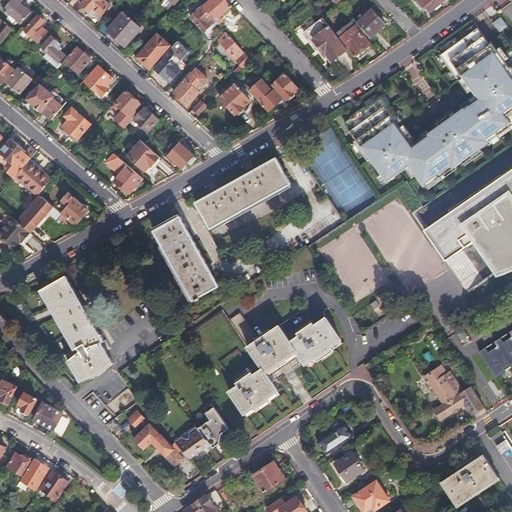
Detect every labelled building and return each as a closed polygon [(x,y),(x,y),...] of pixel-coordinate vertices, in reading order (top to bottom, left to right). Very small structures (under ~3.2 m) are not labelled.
[(0,0),(0,6),(8,14),(10,12),(22,22),(32,10),(22,1),(23,0),(0,0)] [(104,0),(86,0),(82,5),(84,6),(84,8),(85,10),(88,10),(91,12),(94,9),(101,15),(110,5),(104,0)] [(226,0),(198,0),(202,6),(190,16),(204,32),(211,26),(207,20),(211,17),(218,23),(222,20),(220,18),(232,6),(226,0)] [(417,0),(429,14),(445,0),(417,0)] [(357,23),(371,39),(387,25),(381,18),(383,16),(379,12),(377,14),(373,9),(357,23)] [(123,12),(108,30),(125,45),(140,28),(123,12)] [(40,13),(27,28),(34,35),(33,37),(36,39),(37,37),(39,40),(49,29),(43,24),(47,19),(40,13)] [(497,13),(490,19),(497,28),(504,23),(497,13)] [(0,16),(0,42),(0,43),(14,29),(0,16)] [(331,61),(347,49),(323,16),(304,31),(318,49),(320,47),(331,61)] [(351,19),(336,31),(355,56),(369,44),(351,19)] [(352,119),(344,124),(357,141),(355,142),(356,144),(352,147),(360,157),(364,155),(369,162),(371,160),(381,174),(377,177),(382,184),(386,181),(387,182),(405,168),(412,178),(416,175),(424,186),(425,185),(428,189),(456,169),(455,167),(462,161),(465,166),(483,152),(480,148),(488,143),(489,144),(511,128),(508,124),(511,122),(507,117),(511,113),(511,66),(511,65),(509,67),(504,60),(508,57),(500,46),(496,49),(490,41),(488,42),(477,27),(475,28),(472,24),(466,29),(469,33),(458,41),(455,37),(440,48),(443,52),(440,54),(441,56),(437,59),(442,66),(446,63),(451,70),(447,73),(453,81),(461,74),(463,77),(459,80),(468,92),(472,89),(476,94),(461,105),(463,108),(430,132),(428,129),(421,135),(424,139),(418,143),(404,125),(400,128),(397,124),(401,121),(400,119),(404,116),(400,110),(396,113),(383,96),(379,98),(376,94),(364,104),(367,108),(365,109),(364,108),(351,117),(352,119)] [(241,66),(233,73),(235,76),(250,62),(225,32),(219,39),(241,66)] [(45,56),(53,63),(58,67),(61,64),(59,62),(66,55),(58,48),(62,43),(58,39),(58,37),(55,34),(53,34),(40,48),(47,54),(45,56)] [(148,43),(136,57),(149,69),(162,55),(171,45),(158,34),(148,43)] [(157,70),(171,83),(181,71),(176,66),(188,53),(180,45),(176,42),(164,55),(165,57),(161,62),(163,63),(157,70)] [(65,59),(64,60),(79,73),(92,58),(78,45),(65,59)] [(0,55),(0,80),(2,82),(14,68),(0,55)] [(101,63),(87,78),(104,93),(110,86),(108,84),(114,77),(103,67),(104,65),(101,63)] [(19,67),(7,81),(21,92),(32,78),(19,67)] [(195,67),(174,92),(188,105),(200,92),(198,91),(199,87),(207,78),(195,67)] [(286,75),(274,86),(287,100),(289,99),(294,95),(294,94),(299,89),(286,75)] [(262,105),(268,111),(282,98),(275,90),(272,93),(262,82),(251,91),(263,104),(262,105)] [(40,108),(52,119),(62,107),(51,97),(53,94),(41,83),(38,87),(36,85),(32,89),(35,91),(29,98),(32,102),(31,103),(39,110),(40,108)] [(235,84),(220,98),(235,114),(237,113),(240,114),(243,110),(243,107),(250,100),(235,84)] [(126,126),(131,120),(137,113),(133,110),(141,101),(128,90),(115,105),(121,110),(115,117),(126,126)] [(200,101),(193,109),(198,114),(206,106),(200,101)] [(148,108),(145,105),(137,113),(131,120),(135,124),(138,124),(139,122),(149,131),(160,118),(148,108)] [(68,118),(62,125),(65,127),(63,129),(71,135),(72,133),(78,137),(91,122),(72,106),(65,115),(68,118)] [(8,171),(15,176),(29,159),(37,149),(31,144),(26,150),(12,138),(0,152),(14,164),(8,171)] [(141,140),(141,139),(127,155),(146,172),(150,167),(152,168),(162,157),(141,140)] [(180,142),(169,155),(183,166),(189,160),(192,162),(197,156),(192,152),(192,150),(187,147),(187,148),(180,142)] [(138,185),(144,178),(116,154),(110,161),(122,172),(116,179),(130,192),(137,184),(138,185)] [(212,193),(196,201),(211,227),(291,183),(277,157),(255,169),(253,166),(249,168),(246,170),(247,173),(219,189),(217,186),(213,188),(210,190),(212,193)] [(29,159),(15,176),(37,195),(38,193),(51,179),(36,167),(37,166),(29,159)] [(511,169),(505,175),(504,173),(452,210),(425,227),(446,259),(474,240),(495,272),(498,271),(502,269),(505,268),(508,266),(510,265),(511,264),(511,169)] [(81,219),(86,223),(98,216),(87,208),(89,205),(86,202),(83,204),(70,192),(63,199),(70,205),(65,211),(63,212),(76,224),(81,219)] [(37,195),(16,219),(31,231),(54,205),(42,195),(42,196),(38,193),(37,195)] [(62,213),(59,216),(71,226),(75,225),(62,213)] [(0,228),(0,237),(12,248),(20,238),(23,241),(31,231),(16,219),(12,215),(0,228)] [(181,216),(155,230),(194,300),(196,299),(197,300),(201,298),(200,296),(220,285),(212,271),(214,270),(211,264),(209,265),(193,236),(195,235),(191,228),(189,229),(181,216)] [(66,354),(81,382),(98,375),(112,363),(101,344),(106,341),(101,333),(99,334),(68,275),(41,290),(74,349),(66,354)] [(239,384),(229,391),(244,413),(253,407),(255,409),(269,399),(268,397),(278,390),(266,373),(297,352),(305,363),(314,357),(315,359),(331,348),(330,346),(341,339),(326,316),(314,325),(312,322),(297,332),(299,334),(290,340),(279,324),(258,338),(240,312),(230,319),(262,368),(253,374),(251,372),(237,381),(239,384)] [(461,340),(468,336),(464,329),(457,333),(461,340)] [(486,348),(480,352),(496,376),(511,365),(511,330),(510,332),(511,335),(511,336),(504,342),(501,338),(495,342),(498,346),(489,352),(486,348)] [(173,335),(143,355),(149,364),(179,344),(173,335)] [(431,350),(425,354),(430,362),(436,358),(431,350)] [(423,370),(426,376),(432,384),(433,383),(446,403),(437,409),(442,418),(467,402),(474,413),(484,406),(476,393),(472,387),(466,390),(466,389),(465,389),(464,389),(463,389),(462,389),(447,365),(444,367),(439,360),(423,370)] [(3,380),(0,386),(0,401),(5,403),(6,402),(8,403),(16,386),(3,380)] [(26,391),(20,403),(23,405),(21,409),(22,409),(23,411),(26,413),(28,412),(29,412),(37,397),(26,391)] [(44,400),(34,417),(53,428),(61,413),(53,409),(54,406),(44,400)] [(197,427),(212,447),(213,448),(219,443),(219,437),(221,437),(225,435),(223,432),(229,428),(214,406),(205,412),(210,419),(197,427)] [(131,412),(128,407),(123,410),(127,415),(131,412)] [(127,415),(123,410),(117,416),(121,420),(127,415)] [(113,421),(105,427),(110,432),(117,425),(113,421)] [(143,450),(151,442),(174,466),(182,458),(177,453),(181,450),(174,443),(174,442),(170,446),(149,423),(132,439),(143,450)] [(345,423),(318,441),(327,454),(353,436),(345,423)] [(182,437),(174,443),(181,450),(189,459),(195,455),(197,455),(198,453),(201,450),(208,451),(208,449),(211,447),(212,448),(212,447),(197,427),(196,427),(189,432),(188,438),(182,437)] [(120,428),(112,435),(118,442),(126,434),(120,428)] [(511,448),(506,440),(496,447),(501,454),(511,448)] [(20,474),(23,475),(32,461),(30,460),(31,459),(29,458),(30,456),(25,452),(24,454),(22,453),(21,454),(16,451),(9,464),(21,472),(20,474)] [(353,452),(336,464),(347,480),(365,469),(353,452)] [(484,454),(442,481),(457,503),(476,490),(478,493),(490,486),(488,483),(498,476),(484,454)] [(23,475),(21,479),(36,489),(49,467),(33,458),(32,461),(23,475)] [(274,461),(253,474),(265,492),(285,479),(285,478),(286,477),(282,470),(280,471),(274,461)] [(54,470),(42,488),(49,493),(48,495),(56,500),(69,481),(60,475),(60,473),(57,471),(55,471),(54,470)] [(364,511),(370,511),(375,509),(389,500),(377,481),(354,496),(364,511)] [(207,495),(185,510),(186,511),(217,511),(220,510),(216,505),(214,506),(207,495)] [(307,511),(297,497),(286,504),(282,499),(267,509),(268,511),(307,511)]
